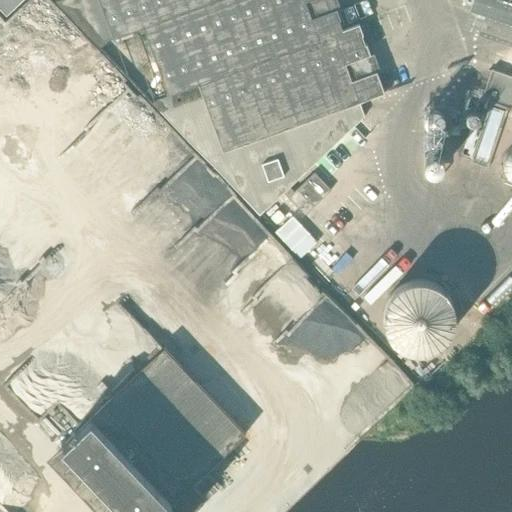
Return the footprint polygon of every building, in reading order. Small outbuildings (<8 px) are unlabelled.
[(0,0),(0,9),(5,16),(21,0),(0,0)] [(98,0),(113,39),(114,39),(142,28),(168,97),(198,86),(197,83),(343,29),(332,0),(98,0)] [(511,0),(463,0),(466,4),(467,4),(470,5),(468,10),(511,25),(511,0)] [(359,102),(384,92),(358,24),(343,29),(197,83),(198,86),(203,98),(161,114),(259,216),(365,116),(359,102)] [(491,70),(483,94),(511,104),(511,76),(491,69),(491,70)] [(395,295),(393,298),(391,300),(390,303),(388,305),(387,308),(386,311),(385,314),(384,317),(384,321),(384,324),(385,327),(385,330),(386,333),(387,336),(389,339),(390,341),(392,344),(394,346),(396,348),(399,350),(401,352),(404,354),(407,355),(410,356),(413,357),(416,357),(419,357),(422,357),(426,357),(429,356),(432,356),(435,354),(437,353),(440,351),(443,350),(445,348),(447,345),(449,343),(451,340),(452,338),(454,335),(455,332),(456,329),(456,326),(456,322),(456,319),(456,316),(455,313),(454,310),(453,307),(452,304),(450,302),(448,299),(446,297),(444,294),(442,293),(439,291),(436,289),(433,288),(430,287),(427,286),(424,286),(421,285),(418,286),(415,286),(412,286),(409,287),(406,288),(403,290),(400,291),(398,293),(395,295)] [(61,445),(123,511),(195,511),(206,503),(190,486),(248,432),(166,346),(61,445)]
